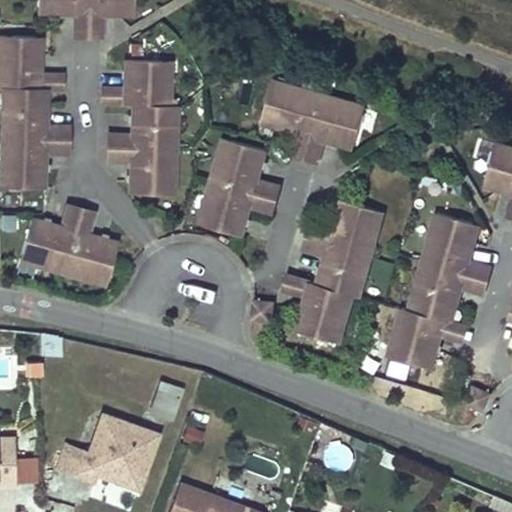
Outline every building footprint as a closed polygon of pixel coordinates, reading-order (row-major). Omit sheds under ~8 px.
[(87,12),(87,0),(37,0),(37,6),(60,7),(60,11),(75,12),(87,12)] [(134,6),(133,0),(87,0),(87,12),(88,12),(101,13),(116,13),(116,5),(134,6)] [(134,6),(116,5),(116,13),(133,13),(134,6)] [(88,36),(88,12),(87,12),(75,12),(75,35),(88,36)] [(101,36),(101,13),(88,12),(88,36),(101,36)] [(0,87),(3,88),(3,87),(38,88),(38,87),(38,86),(39,73),(39,59),(35,58),(35,36),(0,34),(0,87)] [(125,104),(133,104),(168,104),(168,103),(169,77),(162,77),(162,59),(126,58),(126,88),(125,102),(125,104)] [(62,74),(39,73),(38,86),(38,87),(41,87),(46,87),(62,88),(62,74)] [(320,94),(271,81),(261,117),(284,124),(283,128),(297,132),(309,135),(320,94)] [(40,110),(41,87),(38,87),(38,88),(3,87),(3,88),(2,137),(45,138),(45,125),(45,110),(40,110)] [(125,102),(126,88),(103,88),(102,102),(125,102)] [(364,107),(320,94),(309,135),(336,143),(338,136),(355,141),(364,107)] [(168,122),(168,104),(133,104),(132,134),(132,147),(174,148),(175,122),(168,122)] [(284,124),(261,117),(260,122),(283,128),(284,124)] [(68,126),(45,125),(45,138),(68,139),(68,126)] [(309,136),(309,135),(297,132),(291,154),(303,158),(309,136)] [(132,147),(132,134),(109,134),(109,147),(132,147)] [(316,162),(322,139),(309,136),(303,158),(316,162)] [(355,141),(338,136),(336,143),(353,148),(355,141)] [(44,151),(45,138),(2,137),(1,186),(43,188),(44,151)] [(226,156),(231,139),(224,137),(219,154),(226,156)] [(68,139),(45,138),(44,151),(67,152),(68,139)] [(257,179),(265,148),(231,139),(226,156),(219,154),(212,180),(253,191),(257,179)] [(511,147),(496,143),(486,177),(503,181),(502,189),(511,191),(511,147)] [(132,147),(109,147),(108,160),(131,161),(132,147)] [(174,148),(132,147),(131,161),(131,192),(165,193),(166,175),(173,176),(174,148)] [(173,193),(173,176),(166,175),(165,193),(173,193)] [(503,181),(486,177),(484,184),(502,189),(503,181)] [(279,185),(257,179),(253,191),(275,198),(279,185)] [(253,191),(212,180),(205,206),(212,208),(207,225),(241,235),(250,204),(253,191)] [(275,198),(253,191),(250,204),(272,211),(275,198)] [(375,208),(342,198),(333,230),(329,242),(370,254),(378,227),(371,225),(375,208)] [(74,231),(81,208),(68,204),(62,227),(74,231)] [(207,225),(212,208),(205,206),(200,223),(207,225)] [(88,234),(94,212),(81,208),(74,231),(87,234),(88,234)] [(378,227),(383,210),(375,208),(371,225),(378,227)] [(467,244),(473,222),(437,212),(423,261),(464,273),(468,260),(472,246),(467,244)] [(74,231),(62,227),(31,218),(22,252),(39,257),(37,264),(63,271),(74,231)] [(472,246),(478,223),(473,222),(467,244),(472,246)] [(333,230),(310,224),(307,236),(329,242),(333,230)] [(88,234),(87,234),(74,231),(63,271),(84,278),(86,270),(109,276),(118,243),(88,234)] [(329,242),(307,236),(303,249),(326,255),(329,242)] [(370,254),(329,242),(326,255),(318,283),(317,284),(351,294),(356,278),(363,279),(370,254)] [(39,257),(22,252),(20,259),(37,264),(39,257)] [(490,267),(468,260),(464,273),(487,279),(490,267)] [(464,273),(423,261),(410,309),(409,310),(443,319),(443,320),(446,321),(452,298),(457,299),(461,285),(464,273)] [(109,276),(86,270),(84,278),(106,284),(109,276)] [(464,273),(461,285),(483,292),(487,279),(464,273)] [(311,281),(288,275),(284,289),(307,295),(311,281)] [(358,296),(363,279),(356,278),(351,294),(351,295),(358,296)] [(351,295),(351,294),(317,284),(318,283),(311,281),(307,295),(297,330),(338,342),(351,295)] [(450,322),(457,299),(452,298),(446,321),(450,322)] [(273,302),(254,300),(254,305),(255,307),(253,317),(270,320),(273,302)] [(430,368),(443,319),(409,310),(410,309),(403,307),(389,357),(430,368)] [(446,321),(443,320),(440,333),(462,339),(465,326),(450,322),(446,321)] [(58,355),(57,336),(41,332),(41,353),(58,355)] [(148,412),(173,420),(184,385),(159,377),(148,412)] [(491,395),(474,386),(466,402),(482,409),(484,404),(490,396),(491,395)] [(108,471),(112,479),(114,480),(124,475),(141,481),(155,443),(137,436),(140,426),(102,412),(89,449),(82,447),(73,473),(94,481),(97,474),(96,474),(99,467),(108,471)] [(187,425),(183,439),(200,444),(204,430),(187,425)] [(158,433),(140,426),(137,436),(155,443),(158,433)] [(0,486),(16,486),(15,437),(0,436),(0,486)] [(82,447),(68,442),(58,468),(73,473),(82,447)] [(108,471),(99,467),(96,474),(97,474),(112,479),(108,471)] [(141,481),(124,475),(114,480),(138,489),(141,481)] [(249,511),(251,508),(179,482),(167,511),(249,511)]
